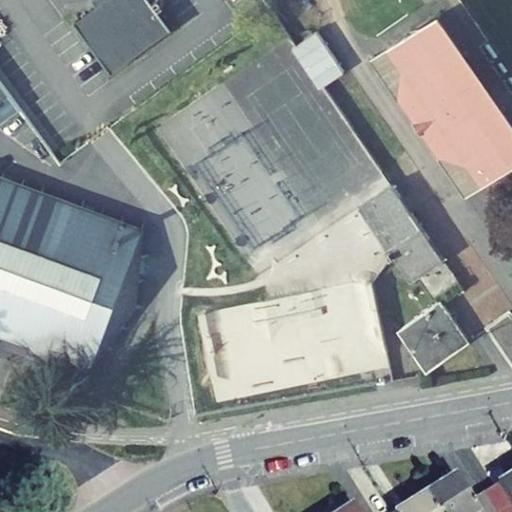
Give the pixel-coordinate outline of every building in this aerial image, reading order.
[(155,0),(154,1),(152,0),(92,0),(97,6),(75,22),(112,71),(172,26),(158,7),(164,3),(162,0),(155,0)] [(511,113),(441,11),(409,32),(443,79),(451,74),(459,77),(480,105),(479,114),(470,119),(503,169),(511,162),(511,113)] [(443,79),(409,32),(389,47),(404,68),(399,97),(417,122),(421,119),(429,131),(425,134),(443,159),(469,162),(484,183),(503,169),(470,119),(479,114),(480,105),(459,77),(451,74),(443,79)] [(404,68),(389,47),(374,57),(399,97),(404,68)] [(0,100),(10,93),(0,79),(0,100)] [(421,119),(417,122),(425,134),(429,131),(421,119)] [(469,162),(443,159),(466,193),(484,183),(469,162)] [(136,302),(142,227),(0,175),(0,329),(32,340),(28,350),(51,358),(54,351),(90,364),(136,302)] [(443,256),(393,182),(359,205),(394,255),(411,279),(443,256)] [(440,300),(399,327),(427,368),(468,341),(440,300)] [(511,316),(508,311),(490,324),(511,355),(511,316)] [(90,364),(54,351),(51,358),(87,372),(90,364)] [(496,487),(483,495),(493,511),(511,511),(511,476),(496,487)] [(433,511),(493,511),(483,495),(471,503),(455,478),(424,497),(433,511)] [(433,511),(424,497),(399,511),(433,511)]
